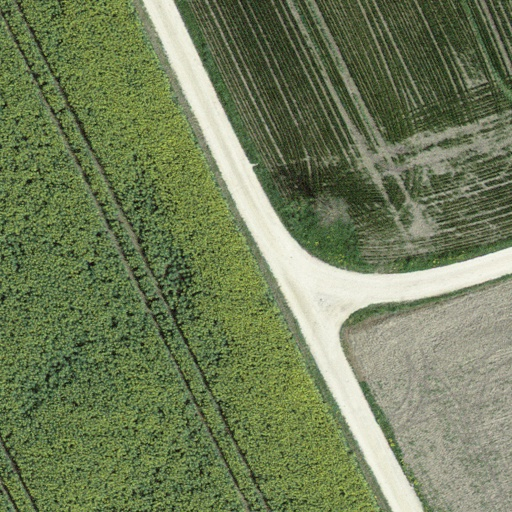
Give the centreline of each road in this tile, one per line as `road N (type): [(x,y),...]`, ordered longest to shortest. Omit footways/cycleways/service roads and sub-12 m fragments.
road 1 (track): [(154,0),(292,276)]
road 2 (track): [(292,276),(410,511)]
road 3 (track): [(292,276),(326,287),(396,288),(511,262)]
